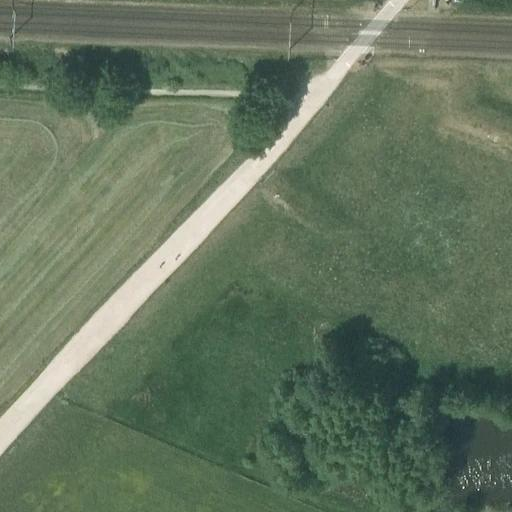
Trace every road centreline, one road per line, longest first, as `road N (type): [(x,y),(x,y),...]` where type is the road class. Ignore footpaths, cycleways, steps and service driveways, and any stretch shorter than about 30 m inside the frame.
road 1 (track): [(41,392),(303,111)]
road 2 (track): [(303,111),(401,0)]
